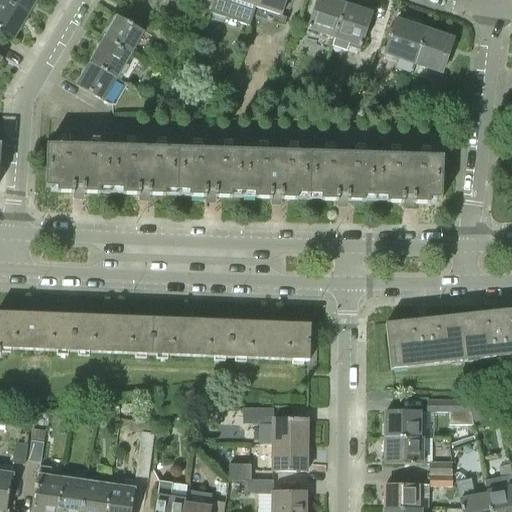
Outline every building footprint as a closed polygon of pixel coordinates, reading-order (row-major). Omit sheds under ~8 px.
[(1,0),(0,0),(0,31),(14,39),(28,16),(1,0)] [(1,0),(28,16),(37,0),(1,0)] [(248,28),(252,17),(257,0),(214,0),(210,15),(248,28)] [(277,25),(280,18),(286,0),(257,0),(252,17),(277,25)] [(315,43),(332,49),(346,6),(326,0),(317,0),(309,27),(308,27),(306,35),(316,38),(315,43)] [(361,46),(362,46),(372,15),(346,6),(332,49),(347,53),(348,49),(359,53),(360,49),(361,49),(361,46)] [(103,41),(139,61),(143,63),(150,50),(146,48),(152,38),(117,18),(103,41)] [(415,64),(426,33),(395,23),(385,53),(386,54),(384,60),(400,65),(398,70),(411,75),(415,64)] [(426,33),(415,64),(442,73),(453,42),(426,33)] [(89,65),(119,82),(125,85),(139,61),(103,41),(89,65)] [(76,87),(104,103),(107,105),(119,82),(89,65),(76,87)] [(423,113),(445,115),(446,103),(425,100),(423,113)] [(101,190),(111,190),(113,148),(47,146),(45,188),(57,188),(57,193),(100,195),(101,190)] [(166,192),(177,192),(179,150),(113,148),(111,190),(123,190),(123,195),(166,197),(166,192)] [(232,194),(243,194),(245,152),(179,150),(177,192),(189,193),(189,197),(232,199),(232,194)] [(298,196),(309,196),(310,154),(245,152),(243,194),(255,195),(255,199),(298,201),(298,196)] [(364,198),(375,198),(377,156),(310,154),(309,196),(321,197),(320,201),(364,203),(364,198)] [(377,156),(375,198),(386,199),(386,203),(429,205),(430,200),(441,200),(443,158),(377,156)] [(465,363),(503,358),(511,357),(511,310),(460,316),(465,363)] [(0,350),(72,353),(74,317),(40,315),(40,313),(29,313),(29,315),(0,313),(0,350)] [(72,353),(151,357),(152,320),(119,319),(119,317),(108,316),(107,318),(74,317),(72,353)] [(390,371),(465,363),(460,316),(385,325),(390,371)] [(151,357),(229,359),(231,323),(197,322),(197,320),(186,319),(186,321),(152,320),(151,357)] [(231,323),(229,359),(307,362),(307,371),(316,371),(317,339),(309,339),(310,326),(275,325),(275,323),(264,322),(264,325),(231,323)] [(380,386),(381,401),(397,400),(397,386),(380,386)] [(433,414),(449,414),(471,414),(468,402),(452,402),(427,401),(426,413),(426,414),(433,414)] [(135,478),(148,480),(154,435),(151,425),(120,420),(121,408),(99,407),(99,410),(92,408),(88,424),(96,426),(97,417),(120,421),(117,430),(141,435),(135,478)] [(261,446),(307,447),(307,421),(273,421),(274,410),(242,409),(242,426),(261,426),(261,446)] [(385,439),(420,439),(420,412),(385,412),(385,439)] [(473,427),(471,414),(449,414),(449,426),(451,426),(473,427)] [(28,462),(41,464),(46,431),(44,431),(45,424),(43,424),(43,423),(38,422),(38,424),(36,423),(32,442),(31,442),(28,462)] [(385,466),(427,466),(428,452),(422,452),(422,438),(420,439),(385,439),(385,466)] [(12,464),(25,466),(28,446),(15,444),(12,464)] [(270,472),(270,473),(306,473),(307,447),(261,446),(261,464),(267,464),(267,472),(270,472)] [(432,463),(429,463),(429,466),(429,476),(452,476),(452,463),(432,463)] [(0,465),(0,511),(6,511),(13,467),(0,465)] [(251,481),(251,465),(229,465),(229,482),(245,482),(251,482),(251,481)] [(511,511),(511,476),(511,472),(510,466),(499,468),(501,478),(484,482),(486,494),(489,511),(511,511)] [(33,511),(58,511),(64,475),(50,473),(51,469),(39,467),(38,475),(37,475),(37,477),(38,477),(33,511)] [(58,511),(82,511),(87,478),(73,476),(74,476),(64,475),(58,511)] [(429,486),(429,488),(452,488),(452,476),(429,476),(429,486)] [(107,511),(111,485),(112,482),(87,478),(82,511),(107,511)] [(111,485),(107,511),(131,511),(134,491),(136,491),(136,489),(135,489),(136,481),(124,479),(123,487),(111,485)] [(461,511),(489,511),(486,494),(474,496),(471,480),(455,483),(461,510),(461,511)] [(305,511),(306,492),(271,492),(271,481),(251,481),(251,482),(245,482),(245,495),(264,495),(264,511),(305,511)] [(154,511),(183,511),(185,498),(171,495),(172,485),(159,483),(157,496),(154,511)] [(428,510),(429,488),(429,486),(385,485),(384,510),(421,510),(428,510)] [(185,498),(183,511),(209,511),(210,507),(209,507),(211,497),(187,493),(185,498)]
